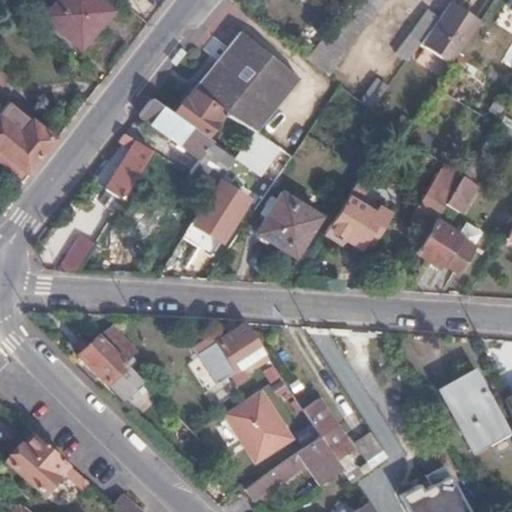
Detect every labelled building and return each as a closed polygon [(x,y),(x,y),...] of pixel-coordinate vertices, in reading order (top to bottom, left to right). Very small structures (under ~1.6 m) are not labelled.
[(119,16),(100,0),(68,0),(50,23),(89,54),(119,16)] [(383,0),(348,0),(317,42),(306,58),(328,75),(383,0)] [(446,69),(476,25),(446,4),(438,16),(415,48),(446,69)] [(407,59),(415,48),(438,16),(428,8),(397,51),(407,59)] [(251,133),(253,131),(297,77),(241,32),(185,98),(183,97),(171,113),(205,136),(223,112),(251,133)] [(297,50),(306,58),(317,42),(309,35),(297,50)] [(378,78),(360,101),(372,109),(388,86),(378,78)] [(171,113),(151,97),(138,114),(203,160),(192,177),(213,192),(235,158),(205,136),(171,113)] [(0,150),(24,170),(50,137),(4,102),(0,107),(0,150)] [(262,164),(274,147),(253,131),(251,133),(240,150),(262,164)] [(103,188),(120,200),(150,151),(124,132),(117,142),(128,148),(103,188)] [(362,172),(322,235),(339,246),(344,239),(359,250),(369,237),(373,240),(389,216),(376,207),(371,213),(356,203),(371,179),(362,172)] [(428,231),(433,223),(444,205),(457,184),(438,173),(410,218),(428,231)] [(474,187),(461,178),(457,184),(444,205),(457,214),(474,187)] [(219,240),(241,207),(218,192),(196,224),(219,240)] [(292,257),(318,218),(281,193),(255,233),(292,257)] [(428,231),(414,253),(430,264),(432,261),(453,274),(470,247),(453,237),(433,223),(428,231)] [(453,237),(470,247),(478,234),(461,223),(453,237)] [(264,353),(242,320),(214,338),(216,340),(235,371),(241,367),(245,372),(253,366),(250,361),(264,353)] [(100,336),(126,363),(137,353),(113,327),(100,336)] [(100,336),(97,334),(77,354),(106,384),(126,363),(100,336)] [(235,371),(216,340),(197,353),(216,383),(235,371)] [(144,381),(126,363),(106,384),(123,401),(144,381)] [(469,451),(506,430),(473,369),(436,389),(469,451)] [(292,435),(258,387),(221,414),(255,461),(292,435)] [(511,393),(503,397),(511,416),(511,393)] [(348,444),(317,397),(301,408),(317,433),(341,470),(343,472),(353,464),(342,449),(348,444)] [(295,451),(246,490),(254,500),(276,483),(280,483),(305,464),(320,484),(341,470),(317,433),(295,451)] [(66,463),(33,434),(22,447),(20,444),(5,461),(42,492),(61,470),(66,463)] [(66,463),(61,470),(83,490),(89,483),(66,463)] [(420,491),(447,477),(444,470),(417,485),(420,491)] [(408,511),(464,511),(466,511),(447,477),(420,491),(417,485),(399,494),(408,511)] [(119,511),(143,511),(144,511),(123,491),(111,503),(119,511)] [(373,511),(366,500),(354,508),(350,511),(373,511)]
